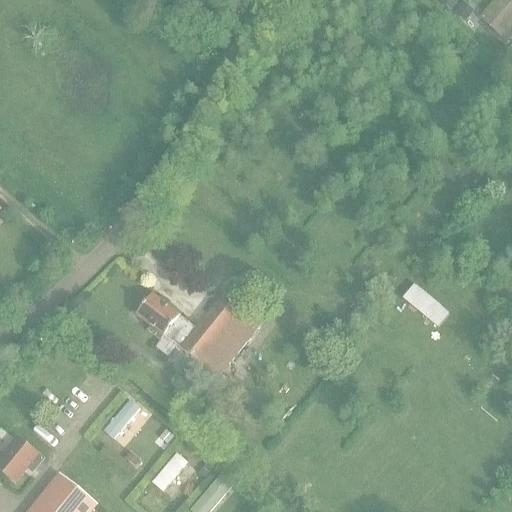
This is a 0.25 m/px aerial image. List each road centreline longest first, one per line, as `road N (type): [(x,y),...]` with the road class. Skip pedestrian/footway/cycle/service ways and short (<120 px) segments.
road 1 (track): [(511,171),(493,180),(466,163),(392,89),(246,279),(183,297),(111,238)]
road 2 (unclassified): [(265,0),(121,229),(0,340)]
